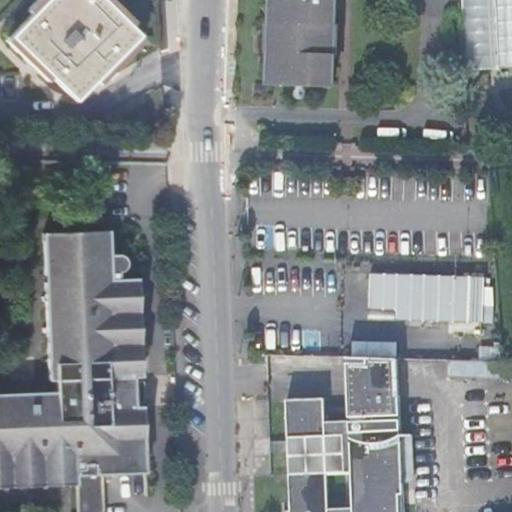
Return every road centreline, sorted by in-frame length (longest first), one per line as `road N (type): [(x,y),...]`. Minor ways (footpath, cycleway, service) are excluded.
road 1 (residential): [(221,511),(203,154)]
road 2 (residential): [(0,152),(203,154)]
road 3 (residential): [(203,154),(205,0)]
